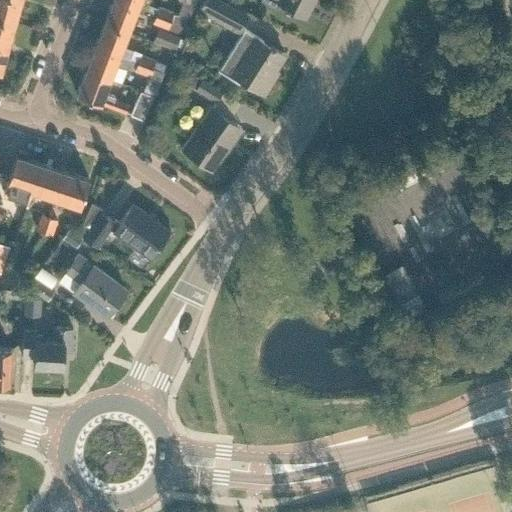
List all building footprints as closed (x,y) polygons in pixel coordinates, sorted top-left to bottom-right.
[(0,0),(0,17),(14,21),(20,0),(0,0)] [(119,0),(109,0),(102,20),(126,30),(135,6),(119,0)] [(173,11),(170,18),(183,24),(184,24),(195,0),(182,0),(178,13),(173,11)] [(222,0),(201,0),(199,5),(239,27),(247,14),(222,0)] [(266,0),(276,5),(278,1),(304,15),(311,0),(266,0)] [(158,5),(155,12),(170,18),(173,11),(158,5)] [(155,12),(152,20),(167,26),(170,18),(155,12)] [(0,43),(8,45),(14,21),(0,17),(0,43)] [(170,18),(167,26),(177,30),(183,24),(170,18)] [(102,20),(93,44),(117,53),(126,30),(102,20)] [(158,26),(153,38),(175,47),(180,34),(158,26)] [(215,65),(214,66),(240,83),(240,82),(238,80),(240,78),(262,92),(277,70),(274,68),(283,53),(244,28),(218,67),(215,65)] [(93,44),(84,68),(108,77),(114,62),(127,67),(130,59),(117,53),(93,44)] [(140,54),(137,61),(151,67),(154,60),(140,54)] [(137,61),(134,68),(149,74),(151,67),(137,61)] [(146,81),(145,83),(156,87),(157,85),(162,71),(151,67),(149,74),(146,81)] [(84,68),(74,92),(108,105),(111,98),(112,95),(102,91),(108,77),(84,68)] [(191,72),(185,81),(194,86),(200,77),(191,72)] [(201,76),(194,87),(215,100),(222,89),(201,76)] [(140,88),(129,111),(141,117),(152,93),(140,88)] [(111,98),(108,105),(123,111),(126,103),(111,98)] [(211,105),(180,147),(211,169),(242,127),(211,105)] [(7,181),(3,192),(27,200),(31,189),(40,161),(16,153),(7,181)] [(40,161),(31,189),(55,197),(64,169),(40,161)] [(64,169),(55,197),(79,205),(88,177),(64,169)] [(131,203),(112,230),(148,256),(167,229),(131,203)] [(100,210),(82,234),(96,244),(114,220),(100,210)] [(44,230),(49,215),(40,212),(35,227),(44,230)] [(49,215),(44,230),(52,233),(57,217),(49,215)] [(68,227),(62,235),(76,244),(81,236),(68,227)] [(75,255),(58,279),(106,314),(125,287),(91,263),(89,265),(75,255)] [(33,273),(25,285),(46,299),(54,287),(33,273)] [(25,295),(24,313),(38,313),(39,296),(25,295)] [(23,326),(21,354),(33,355),(32,363),(62,365),(63,350),(70,351),(72,326),(51,325),(51,337),(48,337),(48,332),(38,332),(38,336),(36,336),(36,327),(23,326)] [(0,379),(7,380),(8,346),(0,345),(0,379)]
